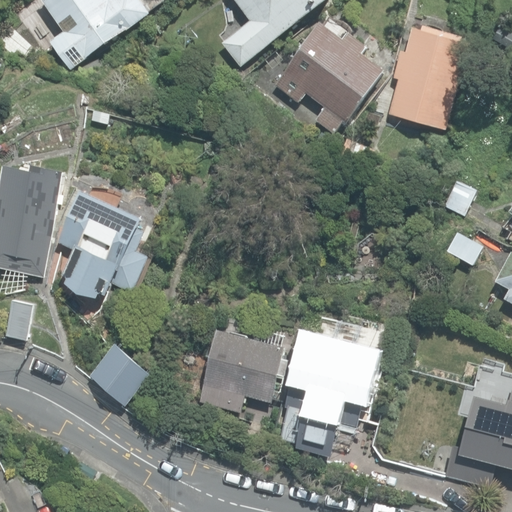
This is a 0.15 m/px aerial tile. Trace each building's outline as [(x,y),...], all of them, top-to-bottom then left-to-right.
[(63,53),(74,70),(155,17),(144,0),(47,0),(67,31),(52,42),(55,47),(51,49),(56,57),(63,53)] [(223,44),(242,70),(336,0),(335,0),(236,0),(252,22),(223,44)] [(317,121),(336,135),(345,122),(348,124),(388,71),(365,54),(370,48),(351,34),(347,40),(324,23),(276,86),(300,104),(307,94),(326,109),(317,121)] [(391,114),(448,130),(472,46),(465,44),(466,39),(425,27),(424,31),(415,28),(408,51),(404,49),(397,75),(399,75),(397,79),(401,80),(394,103),(391,102),(388,111),(392,112),(391,114)] [(94,121),(110,125),(112,115),(96,111),(94,121)] [(343,157),(372,166),(378,147),(349,139),(343,157)] [(0,224),(0,267),(45,278),(69,172),(37,165),(35,172),(13,167),(8,188),(0,187),(0,204),(4,205),(0,224)] [(446,208),(466,218),(481,187),(461,177),(446,208)] [(70,284),(102,299),(104,294),(109,297),(121,287),(135,293),(151,256),(138,250),(145,221),(83,193),(61,243),(77,250),(66,277),(72,279),(70,284)] [(448,252),(477,268),(487,250),(458,234),(448,252)] [(511,254),(498,280),(511,287),(506,298),(511,301),(511,254)] [(342,284),(345,271),(333,268),(330,281),(342,284)] [(8,335),(29,339),(37,304),(16,300),(8,335)] [(358,425),(380,349),(307,328),(277,436),(299,443),(298,446),(336,456),(346,422),(358,425)] [(202,401),(243,412),(248,395),(273,402),(281,374),(286,375),(290,360),(285,358),(288,347),(222,329),(221,329),(202,401)] [(152,372),(117,344),(91,376),(127,404),(152,372)] [(451,479),(497,489),(500,471),(511,473),(511,375),(505,374),(500,397),(471,390),(451,479)]
